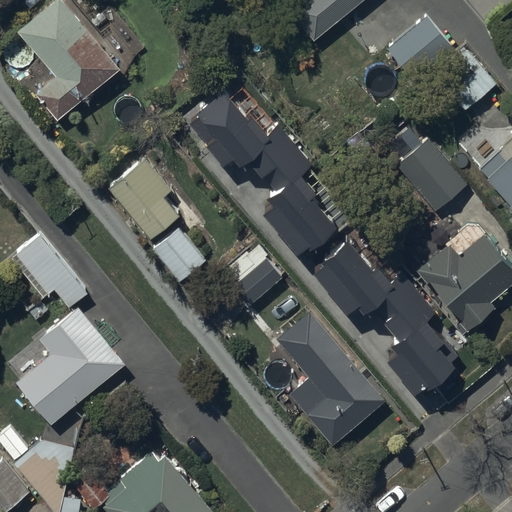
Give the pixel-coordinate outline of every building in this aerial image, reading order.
[(64,0),(55,0),(18,31),(56,76),(36,92),(59,119),(121,67),(64,0)] [(315,39),(362,0),(298,0),(289,7),(315,39)] [(454,46),(428,14),(388,47),(414,79),(454,46)] [(466,109),(497,82),(465,45),(434,71),(466,109)] [(249,158),(264,176),(300,146),(282,126),(273,134),(243,98),(236,104),(225,92),(199,114),(242,164),(249,158)] [(467,183),(428,137),(397,164),(436,209),(467,183)] [(300,146),(264,176),(279,193),(272,199),(308,242),(334,220),(330,215),(338,209),(307,174),(317,166),(300,146)] [(511,155),(487,178),(511,204),(511,155)] [(173,189),(146,156),(109,186),(152,238),(181,214),(165,196),(173,189)] [(451,243),(421,267),(471,327),(496,306),(492,301),(511,284),(511,262),(480,224),(469,223),(448,240),(451,243)] [(207,259),(179,226),(154,247),(181,280),(207,259)] [(87,286),(40,231),(13,254),(44,291),(56,282),(70,300),(87,286)] [(371,303),(386,320),(420,291),(403,271),(394,279),(364,244),(356,250),(348,241),(322,263),(363,310),(371,303)] [(284,277),(268,257),(234,285),(250,305),(284,277)] [(420,291),(386,320),(401,339),(394,345),(431,387),(456,366),(453,361),(460,355),(429,320),(439,312),(420,291)] [(16,379),(50,421),(124,360),(78,303),(39,335),(51,350),(16,379)] [(310,309),(276,338),(310,378),(291,394),(335,445),(388,401),(310,309)] [(75,444),(41,436),(13,460),(58,511),(66,478),(75,444)] [(110,511),(216,511),(165,450),(158,456),(152,449),(119,476),(125,483),(102,502),(110,511)] [(0,510),(28,488),(2,457),(0,458),(0,510)]
